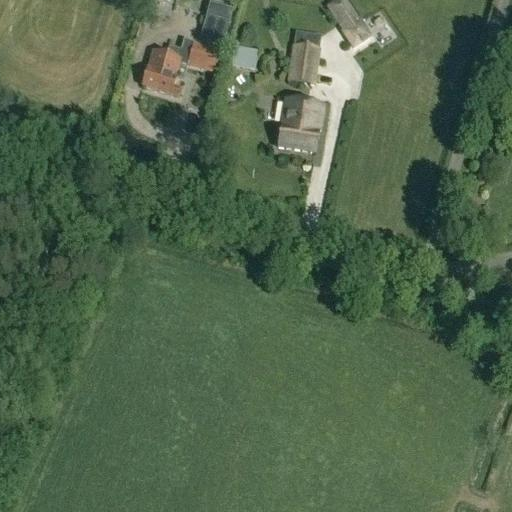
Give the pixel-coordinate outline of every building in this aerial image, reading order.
[(338,0),(325,10),(340,32),(339,33),(352,54),(373,40),(360,20),(358,21),(343,0),(338,0)] [(205,18),(202,30),(224,37),(228,25),(205,18)] [(291,48),(285,86),(315,90),(320,52),(318,52),(320,39),(295,35),(293,48),(291,48)] [(171,99),(174,89),(176,82),(182,84),(187,68),(213,76),(222,46),(195,38),(193,45),(183,42),(177,62),(153,55),(149,71),(150,71),(144,90),(171,99)] [(257,54),(234,50),(230,69),(253,74),(257,54)] [(174,89),(171,99),(178,101),(181,91),(174,89)] [(323,112),(286,105),(277,152),(314,159),(323,112)]
